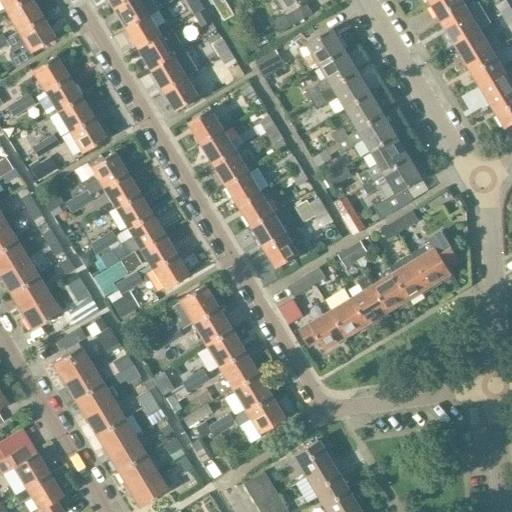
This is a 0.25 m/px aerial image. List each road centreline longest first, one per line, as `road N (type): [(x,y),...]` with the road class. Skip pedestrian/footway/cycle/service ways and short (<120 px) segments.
road 1 (residential): [(76,0),(327,404),(349,408),(495,388)]
road 2 (residential): [(495,388),(489,208),(476,179)]
road 3 (residential): [(476,179),(365,0)]
road 4 (residential): [(0,336),(106,511)]
road 5 (residential): [(503,511),(495,388)]
